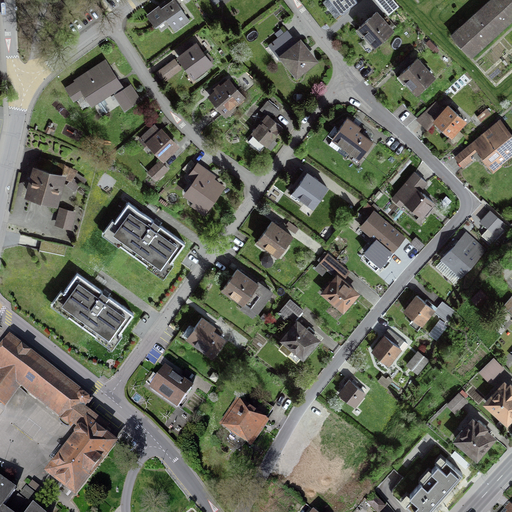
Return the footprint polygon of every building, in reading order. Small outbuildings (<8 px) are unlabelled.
[(167,0),(156,8),(157,9),(146,16),(154,27),(164,20),(172,32),(189,21),(174,0),(167,0)] [(511,18),(511,0),(488,0),(452,34),(473,56),(511,18)] [(376,9),(356,26),(373,46),(393,28),(376,9)] [(298,73),(313,61),(287,29),(272,41),(298,73)] [(195,77),(217,63),(201,39),(179,54),(188,65),(195,77)] [(417,55),(396,75),(414,94),(435,75),(417,55)] [(126,107),(138,99),(129,85),(124,88),(112,68),(110,65),(106,58),(73,78),(76,82),(67,88),(75,101),(77,101),(85,95),(92,106),(93,105),(116,91),(126,107)] [(175,59),(160,70),(167,79),(182,68),(175,59)] [(226,117),(248,97),(230,78),(209,97),(226,117)] [(450,138),(468,121),(448,101),(430,118),(450,138)] [(488,108),(477,116),(481,121),(492,114),(488,108)] [(285,128),(268,112),(250,131),(267,147),(285,128)] [(366,160),(382,139),(353,118),(338,139),(366,160)] [(492,173),(511,155),(511,134),(501,121),(473,145),(470,141),(452,157),(462,169),(477,156),(492,173)] [(161,161),(179,145),(160,122),(142,138),(161,161)] [(64,164),(40,158),(37,170),(36,169),(29,194),(55,201),(62,176),(71,179),(67,184),(75,190),(81,182),(73,177),(76,172),(64,164)] [(215,212),(235,185),(210,167),(190,195),(215,212)] [(416,214),(429,199),(412,184),(418,177),(408,168),(387,193),(396,201),(399,199),(416,214)] [(319,209),(335,187),(314,171),(297,194),(319,209)] [(184,243),(128,202),(109,229),(123,239),(119,244),(128,250),(131,245),(142,253),(139,258),(147,264),(151,259),(165,270),(184,243)] [(401,234),(369,207),(356,223),(367,233),(387,249),(401,234)] [(73,212),(61,209),(57,223),(69,227),(73,212)] [(491,213),(483,222),(494,232),(502,223),(491,213)] [(284,259),(302,236),(281,219),(263,242),(284,259)] [(356,247),(378,265),(390,251),(387,249),(367,233),(356,247)] [(471,274),(489,254),(473,240),(469,244),(466,242),(452,257),(471,274)] [(338,310),(355,291),(338,277),(344,270),(322,251),(313,262),(326,273),(313,287),(338,310)] [(249,306),(267,282),(246,267),(229,291),(249,306)] [(133,313),(77,273),(58,300),(72,310),(68,315),(77,321),(80,316),(91,324),(88,329),(96,335),(100,330),(114,340),(133,313)] [(487,293),(478,285),(468,296),(476,304),(487,293)] [(511,289),(511,290),(502,299),(511,308),(511,289)] [(430,330),(444,311),(423,296),(410,315),(430,330)] [(213,321),(199,311),(183,332),(210,351),(223,332),(211,324),(213,321)] [(301,355),(318,335),(294,314),(276,334),(301,355)] [(368,348),(388,361),(400,343),(381,329),(368,348)] [(91,400),(10,337),(0,349),(0,363),(0,364),(0,400),(5,405),(20,385),(71,425),(72,424),(79,429),(74,435),(75,436),(47,472),(75,494),(115,443),(106,436),(111,429),(84,408),(91,400)] [(423,359),(412,349),(399,364),(411,374),(423,359)] [(501,364),(491,354),(478,367),(488,377),(501,364)] [(162,364),(145,386),(173,408),(190,386),(162,364)] [(509,417),(511,414),(511,376),(505,370),(483,394),(509,417)] [(362,390),(345,375),(333,388),(350,403),(362,390)] [(465,395),(456,384),(442,397),(451,408),(465,395)] [(479,454),(497,430),(471,410),(452,433),(479,454)] [(410,511),(450,511),(469,491),(443,468),(406,508),(410,511)] [(44,511),(31,502),(23,511),(9,511),(5,509),(18,493),(0,479),(0,511),(44,511)]
